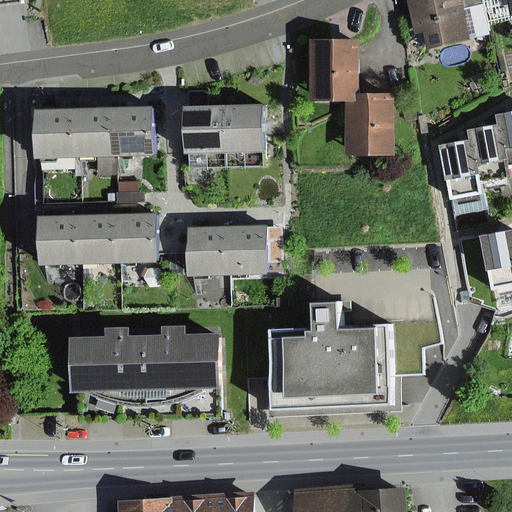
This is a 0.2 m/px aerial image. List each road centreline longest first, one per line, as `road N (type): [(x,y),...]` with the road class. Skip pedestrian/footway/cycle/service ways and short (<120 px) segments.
road 1 (primary): [(511,450),(98,470)]
road 2 (residential): [(0,74),(246,29),(326,0)]
